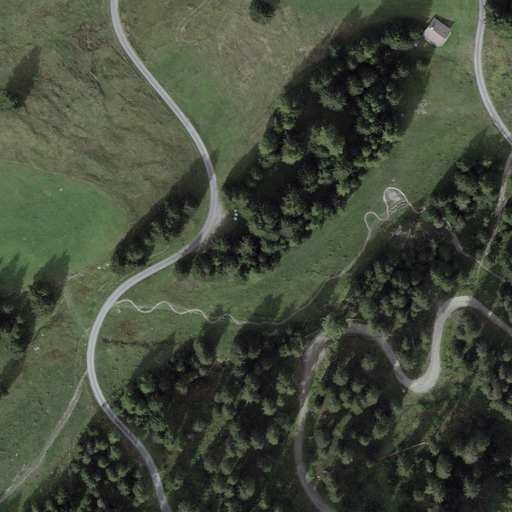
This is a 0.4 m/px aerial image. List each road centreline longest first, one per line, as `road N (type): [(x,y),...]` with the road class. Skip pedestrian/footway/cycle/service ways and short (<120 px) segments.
road 1 (track): [(328,511),(304,482),(297,440),(317,341),(345,330),(377,335),(401,379),(417,387),(430,375),(449,306),(478,306),(511,334)]
road 2 (track): [(113,0),(126,47),(198,140),(211,177),(212,217),(198,245),(122,287),(110,302)]
road 3 (track): [(92,349),(96,383),(176,511)]
road 4 (track): [(511,139),(483,93),(479,0)]
